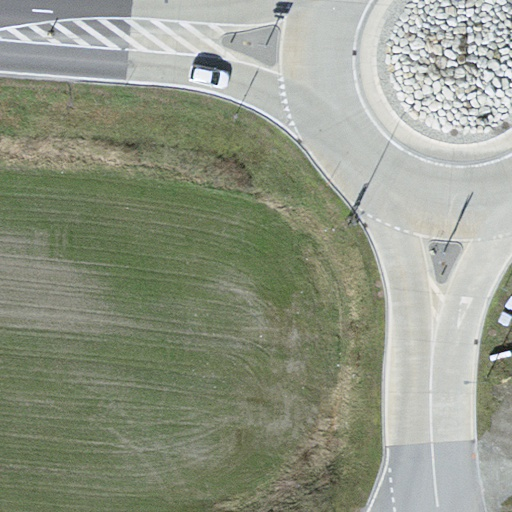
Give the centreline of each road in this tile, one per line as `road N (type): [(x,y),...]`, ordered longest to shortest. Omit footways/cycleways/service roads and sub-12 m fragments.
road 1 (primary): [(0,25),(249,79),(333,132)]
road 2 (primary): [(263,0),(0,20)]
road 3 (tertiary): [(438,511),(431,339)]
road 4 (tertiary): [(384,184),(431,339)]
road 5 (tertiary): [(431,339),(511,206)]
road 6 (primary): [(327,0),(317,74),(333,132)]
road 7 (primary): [(384,184),(428,201),(475,204),(511,194)]
